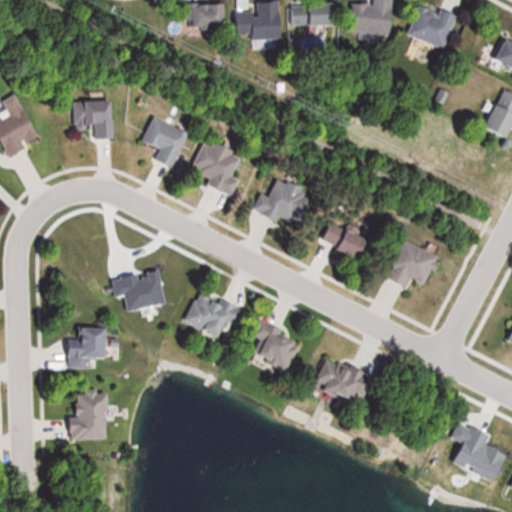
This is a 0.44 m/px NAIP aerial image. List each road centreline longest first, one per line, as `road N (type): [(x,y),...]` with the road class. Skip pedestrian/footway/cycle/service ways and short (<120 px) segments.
road 1 (residential): [(511,393),(116,194),(74,190),(33,216)]
road 2 (residential): [(33,216),(15,265),(21,498)]
road 3 (residential): [(511,222),(440,355)]
